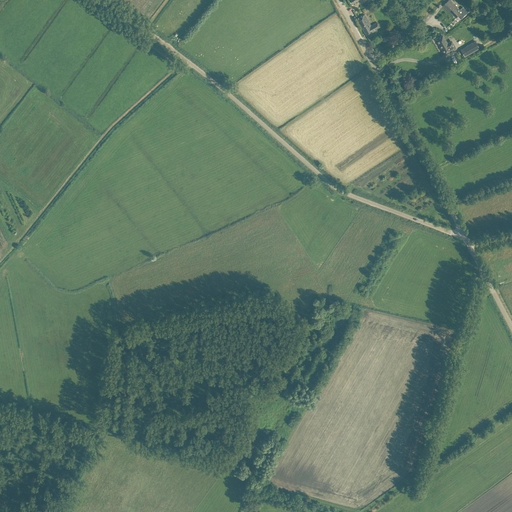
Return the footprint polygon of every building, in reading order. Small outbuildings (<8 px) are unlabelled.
[(457,7),(450,0),(448,0),(443,5),(455,18),(457,16),(461,19),(470,10),(467,7),(465,9),(463,7),(460,10),(457,7)] [(364,15),(363,15),(358,18),(357,18),(366,35),(375,30),(380,27),(377,23),(370,27),(364,15)] [(177,44),(182,40),(177,33),(172,37),(177,44)] [(447,44),(442,36),(440,37),(439,36),(439,37),(437,39),(445,54),(455,48),(451,41),(447,44)] [(479,48),(475,41),(466,46),(470,53),(479,48)]
